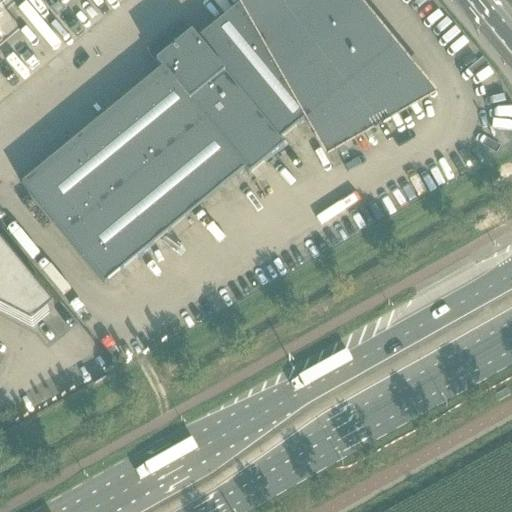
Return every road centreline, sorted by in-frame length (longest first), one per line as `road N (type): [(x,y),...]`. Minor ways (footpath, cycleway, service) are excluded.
road 1 (secondary): [(511,277),(88,511)]
road 2 (secondary): [(222,511),(511,348)]
